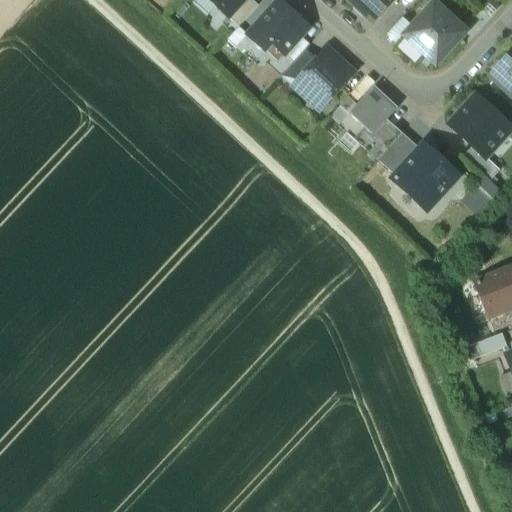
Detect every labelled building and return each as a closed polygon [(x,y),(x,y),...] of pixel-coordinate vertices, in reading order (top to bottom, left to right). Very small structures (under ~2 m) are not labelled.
[(209,0),(228,18),(244,0),(209,0)] [(251,0),(244,0),(228,18),(238,27),(258,6),(251,0)] [(394,0),(346,0),(372,24),(394,0)] [(499,6),(492,0),(490,0),(483,8),(491,15),(499,6)] [(278,2),(247,35),(264,51),(269,45),(273,45),(284,55),(300,37),(308,29),(278,2)] [(466,32),(433,3),(404,35),(433,62),(436,59),(439,62),(466,32)] [(300,37),(284,55),(293,63),(304,49),(309,45),(300,37)] [(301,71),(290,83),(287,86),(319,113),(331,98),(351,76),(358,69),(348,61),(326,42),(313,56),(301,71)] [(511,48),(506,56),(504,53),(484,75),(511,99),(511,48)] [(293,63),(282,76),(290,83),(301,71),(313,56),(304,49),(293,63)] [(385,97),(374,87),(348,114),(363,128),(372,136),(387,120),(397,108),(388,100),(388,101),(385,98),(385,97)] [(511,129),(475,96),(448,125),(471,146),(472,147),(484,158),(485,158),(511,129)] [(387,120),(372,136),(363,128),(354,139),(377,160),(401,134),(387,120)] [(401,134),(377,160),(395,176),(419,150),(401,134)] [(395,176),(392,179),(426,210),(457,176),(423,145),(395,176)] [(485,158),(484,158),(472,147),(471,146),(463,157),(489,181),(499,170),(485,158)] [(476,215),(498,191),(479,174),(457,199),(476,215)] [(511,269),(511,268),(475,283),(488,318),(511,309),(511,269)] [(511,312),(511,309),(488,318),(495,337),(511,330),(511,312)] [(501,335),(476,345),(481,357),(506,347),(501,335)]
